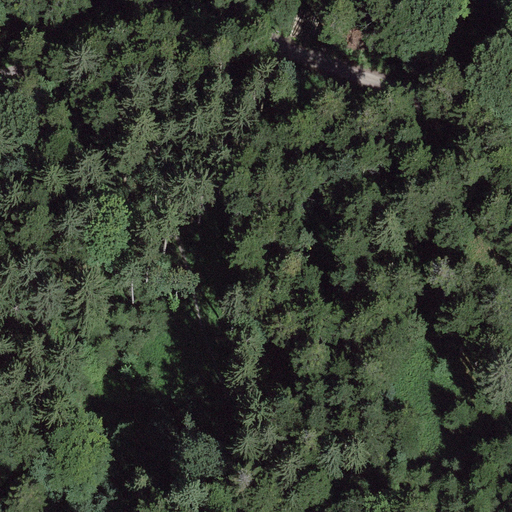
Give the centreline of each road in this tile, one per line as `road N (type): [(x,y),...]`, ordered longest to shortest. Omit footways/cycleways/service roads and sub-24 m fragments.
road 1 (track): [(121,45),(232,33),(469,122),(511,164)]
road 2 (track): [(0,74),(121,45)]
